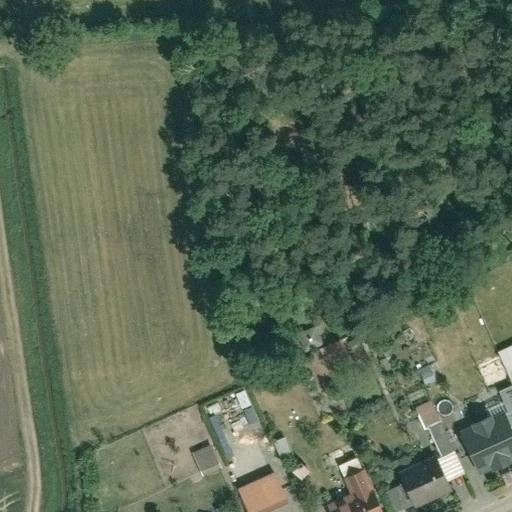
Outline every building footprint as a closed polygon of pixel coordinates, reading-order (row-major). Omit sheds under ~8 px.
[(314,327),(297,335),(305,354),(322,346),(314,327)] [(340,340),(319,350),(325,364),(347,354),(340,340)] [(511,385),(511,346),(497,354),(511,385)] [(384,373),(391,369),(386,358),(378,362),(384,373)] [(424,386),(435,381),(428,365),(417,370),(424,386)] [(511,424),(511,387),(498,394),(511,424)] [(457,432),(477,475),(511,458),(511,433),(502,411),(457,432)] [(440,458),(452,452),(438,423),(425,429),(440,458)] [(254,429),(263,449),(273,445),(264,425),(254,429)] [(268,471),(293,459),(284,439),(273,445),(263,449),(259,451),(268,471)] [(202,475),(222,468),(212,445),(193,452),(202,475)] [(440,458),(436,460),(448,483),(464,475),(452,452),(440,458)] [(434,456),(398,474),(415,509),(452,491),(448,483),(436,460),(434,456)] [(328,511),(380,511),(355,459),(336,468),(349,494),(325,506),(328,511)] [(291,511),(281,488),(244,506),(246,511),(291,511)]
